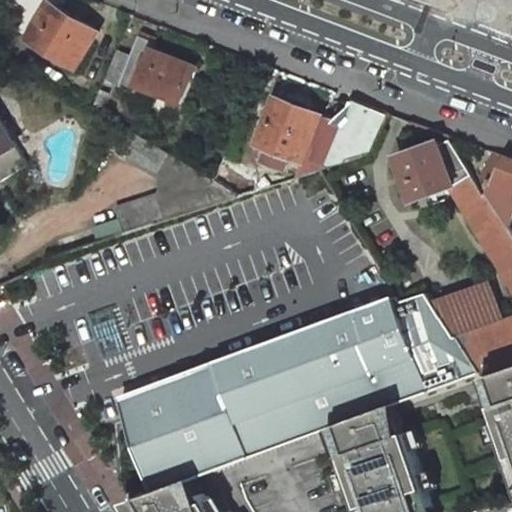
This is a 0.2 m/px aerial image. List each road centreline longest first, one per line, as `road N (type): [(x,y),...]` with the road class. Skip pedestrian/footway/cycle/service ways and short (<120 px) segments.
road 1 (tertiary): [(246,0),(427,67)]
road 2 (tertiary): [(0,398),(68,511)]
